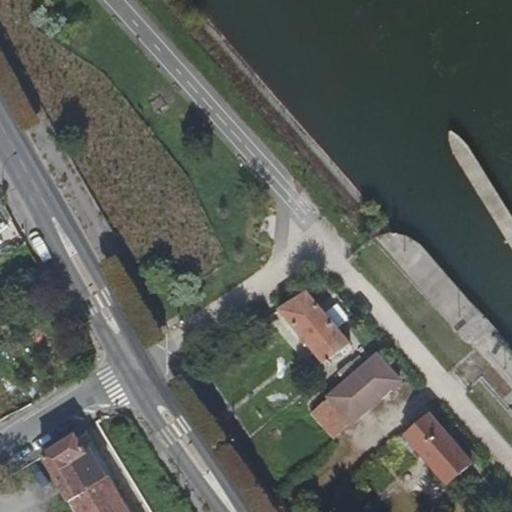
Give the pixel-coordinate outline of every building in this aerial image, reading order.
[(307,296),(279,313),(326,368),(350,347),(307,296)] [(401,383),(379,357),(329,400),(351,425),(401,383)] [(29,396),(12,367),(0,374),(0,411),(0,412),(29,396)] [(351,425),(329,400),(313,413),(335,439),(351,425)] [(476,466),(433,416),(430,419),(408,438),(451,488),(472,469),(476,466)] [(76,439),(42,459),(61,492),(73,511),(127,511),(92,453),(87,457),(76,439)] [(371,491),(363,482),(350,493),(358,502),(371,491)] [(358,511),(342,494),(329,505),(335,511),(358,511)]
